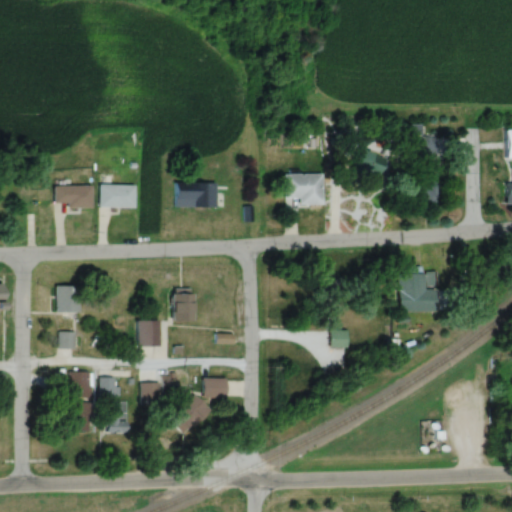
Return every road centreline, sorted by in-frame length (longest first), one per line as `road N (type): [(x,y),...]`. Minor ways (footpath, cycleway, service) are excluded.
road 1 (tertiary): [(0,487),(511,473)]
road 2 (residential): [(0,254),(503,236)]
road 3 (residential): [(245,511),(245,246)]
road 4 (residential): [(18,487),(20,254)]
